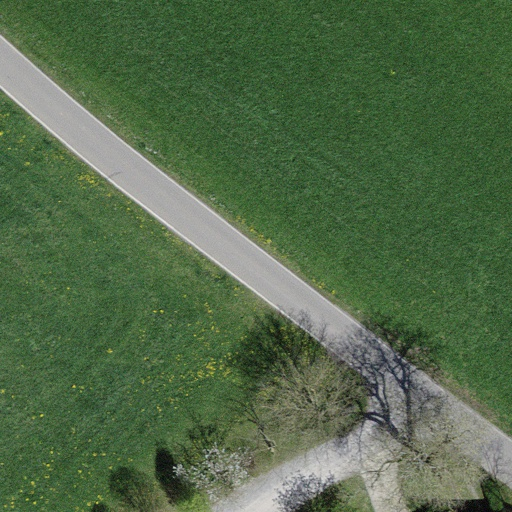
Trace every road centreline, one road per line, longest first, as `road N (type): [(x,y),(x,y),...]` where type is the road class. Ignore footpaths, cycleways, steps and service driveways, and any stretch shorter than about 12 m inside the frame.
road 1 (unclassified): [(511,462),(348,341),(0,59)]
road 2 (unknown): [(431,403),(269,511)]
